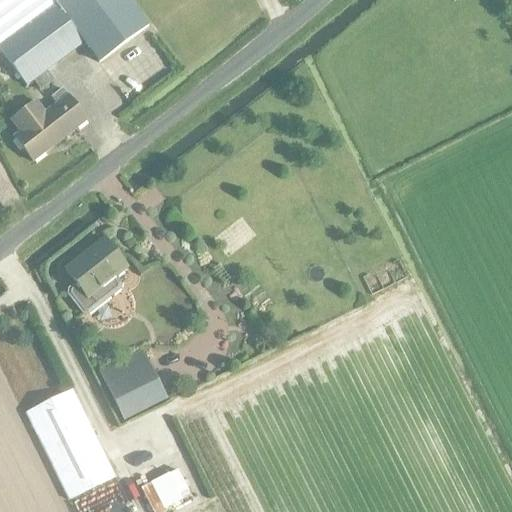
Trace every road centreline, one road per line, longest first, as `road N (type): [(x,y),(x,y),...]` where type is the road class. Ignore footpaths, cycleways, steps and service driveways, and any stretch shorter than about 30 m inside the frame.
road 1 (unclassified): [(0,248),(317,0)]
road 2 (track): [(141,511),(37,303),(0,253)]
